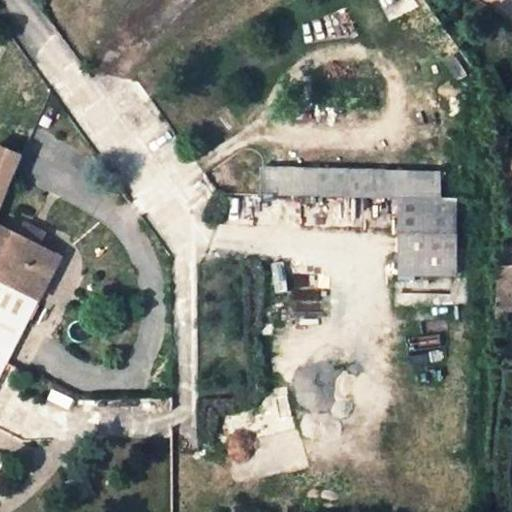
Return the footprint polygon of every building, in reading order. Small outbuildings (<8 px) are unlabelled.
[(37,248),(16,237),(9,232),(39,172),(10,157),(0,177),(0,358),(19,368),(70,266),(37,248)] [(253,190),(325,191),(326,164),(253,162),(253,190)] [(376,166),(326,164),(325,191),(375,192),(376,166)] [(375,192),(429,192),(430,165),(376,164),(376,166),(375,192)] [(462,193),(402,193),(401,271),(461,272),(462,193)] [(22,224),(16,237),(37,248),(44,235),(22,224)] [(511,272),(494,273),(497,313),(511,312),(511,272)] [(0,405),(19,368),(0,358),(0,405)]
